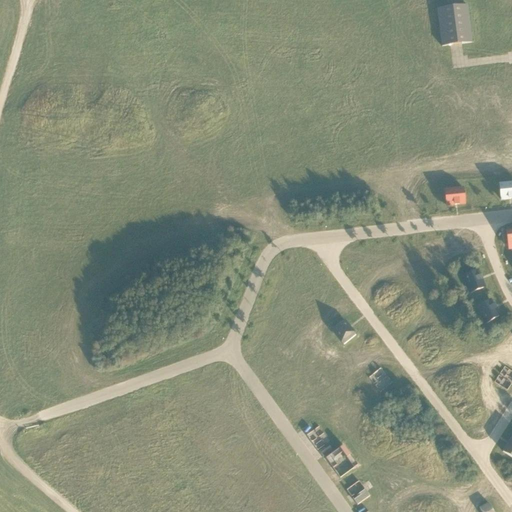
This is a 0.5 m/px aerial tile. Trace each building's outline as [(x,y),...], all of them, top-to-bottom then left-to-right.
[(472,43),(468,6),(437,10),(441,47),(472,43)] [(511,200),(511,182),(498,184),(500,201),(511,200)] [(465,205),(463,187),(444,189),(446,207),(465,205)] [(486,288),(478,270),(462,276),(469,294),(486,288)] [(501,316),(491,299),(475,308),(485,325),(501,316)] [(355,336),(344,320),(332,328),(343,344),(355,336)] [(496,380),(508,389),(511,382),(511,371),(505,367),(496,380)] [(383,369),(372,376),(380,390),(392,384),(383,369)] [(511,435),(501,451),(511,458),(511,435)] [(332,462),(345,456),(341,447),(328,453),(332,462)] [(346,490),(356,505),(369,497),(359,482),(346,490)] [(481,511),(493,511),(488,503),(479,508),(481,511)]
